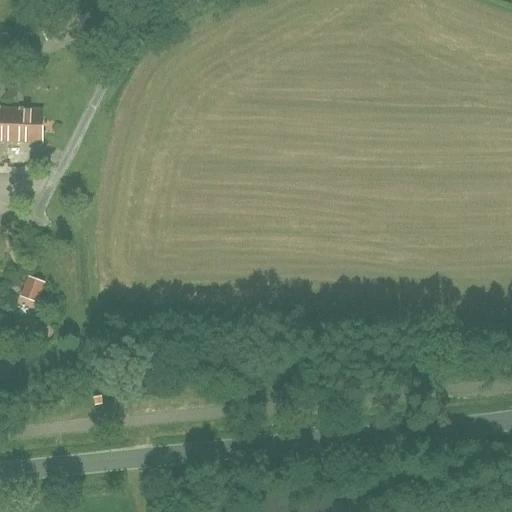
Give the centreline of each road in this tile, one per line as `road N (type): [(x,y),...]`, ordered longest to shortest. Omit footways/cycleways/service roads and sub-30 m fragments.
road 1 (tertiary): [(511,424),(0,476)]
road 2 (residential): [(173,0),(136,30),(30,212)]
